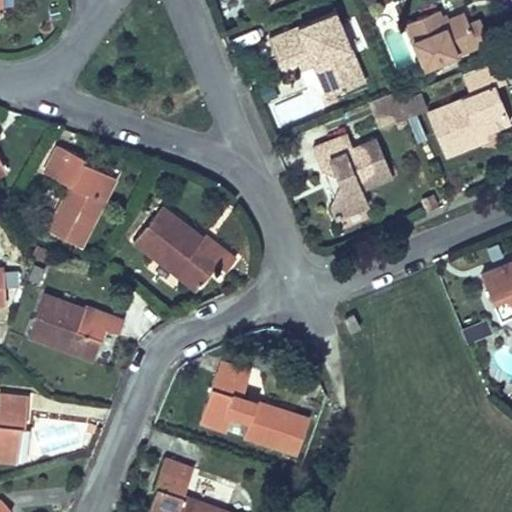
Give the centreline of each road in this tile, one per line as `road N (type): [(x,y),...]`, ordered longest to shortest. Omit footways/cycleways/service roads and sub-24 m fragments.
road 1 (residential): [(91,511),(163,349),(298,290)]
road 2 (unclassified): [(9,88),(249,169)]
road 3 (residential): [(298,290),(334,285),(511,206)]
road 4 (residential): [(249,169),(183,0)]
road 5 (residential): [(9,88),(31,86),(65,65),(112,2)]
road 6 (residential): [(298,290),(249,169)]
